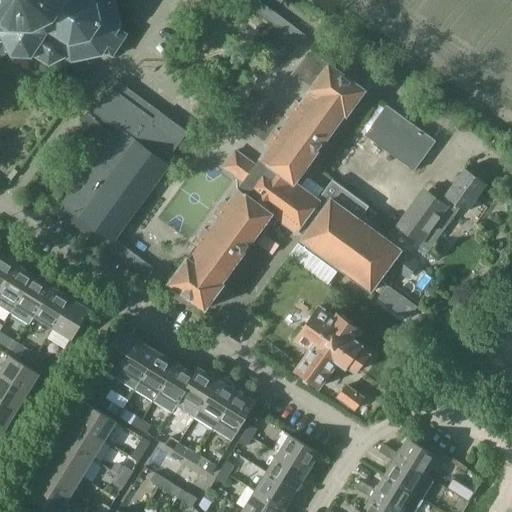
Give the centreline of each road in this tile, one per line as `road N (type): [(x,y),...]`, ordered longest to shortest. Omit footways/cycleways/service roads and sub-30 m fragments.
road 1 (residential): [(2,210),(109,279),(127,312),(184,346),(212,343),(361,437),(315,511)]
road 2 (residential): [(511,162),(316,24),(267,0)]
road 3 (residential): [(2,210),(88,89),(131,55),(169,0)]
